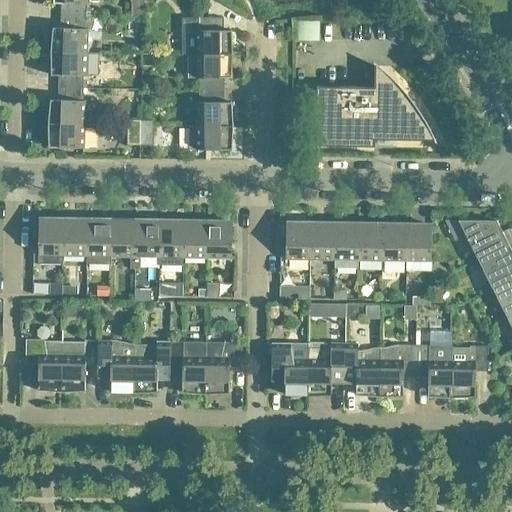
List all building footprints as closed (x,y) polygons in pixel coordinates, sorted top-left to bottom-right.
[(99,1),(98,0),(53,0),(53,3),(61,3),(60,16),(86,16),(86,4),(89,4),(89,1),(99,1)] [(92,17),(86,16),(60,16),(60,28),(52,28),(50,51),(87,53),(88,29),(92,29),(92,17)] [(233,54),(231,30),(224,30),(224,17),(182,18),(182,54),(196,54),(233,54)] [(319,41),(320,21),(297,21),(297,40),(319,41)] [(98,71),(98,53),(87,53),(50,51),(51,75),(58,75),(58,87),(83,88),(84,76),(86,76),(86,74),(94,74),(98,71)] [(232,78),(233,54),(196,54),(196,78),(199,78),(199,90),(224,90),(224,78),(232,78)] [(415,109),(413,106),(405,96),(398,88),(395,85),(388,78),(385,75),(378,69),(374,65),(374,66),(374,67),(374,87),(316,86),(315,145),(374,146),(374,139),(432,140),(432,141),(433,140),(429,132),(426,127),(422,119),(419,116),(415,109)] [(84,124),(85,101),(83,101),(83,88),(58,87),(58,100),(50,99),(48,123),(84,124)] [(233,126),(232,102),(224,102),(224,90),(199,90),(199,102),(196,102),(196,126),(233,126)] [(127,145),(140,145),(141,120),(127,120),(127,145)] [(154,120),(141,120),(140,145),(154,145),(154,120)] [(84,148),(84,124),(48,123),(48,147),(84,148)] [(233,126),(196,126),(188,126),(189,150),(232,149),(233,126)] [(184,149),(184,128),(172,128),(172,149),(184,149)] [(63,264),(63,256),(64,220),(39,219),(38,263),(63,264)] [(87,256),(87,220),(64,220),(63,256),(87,256)] [(111,257),(111,221),(87,220),(87,256),(87,263),(112,264),(112,257),(111,257)] [(511,241),(511,232),(510,228),(502,232),(497,221),(449,220),(446,224),(454,239),(468,238),(477,258),(511,241)] [(135,269),(135,221),(111,221),(111,257),(112,257),(130,257),(130,269),(135,269)] [(159,257),(159,221),(135,221),(135,269),(139,269),(139,267),(159,267),(159,265),(159,257)] [(183,258),(183,222),(159,221),(159,257),(159,265),(183,266),(183,258)] [(207,258),(207,222),(183,222),(183,258),(207,258)] [(232,258),(232,222),(207,222),(207,258),(232,258)] [(310,260),(311,224),(286,223),(285,259),(310,260)] [(316,260),(334,260),(335,224),(311,224),(310,260),(316,260)] [(358,260),(359,224),(335,224),(334,260),(335,260),(335,267),(358,268),(358,260)] [(382,261),(383,225),(359,224),(358,260),(382,261)] [(406,261),(407,225),(383,225),(382,261),(406,261)] [(406,270),(431,271),(432,225),(407,225),(406,261),(407,261),(406,270)] [(511,278),(511,241),(477,258),(492,288),(511,278)] [(511,315),(511,278),(492,288),(507,318),(511,315)] [(219,298),(219,283),(207,282),(206,293),(206,297),(219,298)] [(62,294),(63,284),(50,283),(50,294),(62,294)] [(97,286),(97,296),(109,296),(110,286),(97,286)] [(172,299),(171,286),(157,287),(157,299),(172,299)] [(309,286),(306,286),(284,286),(284,298),(309,298),(309,286)] [(431,296),(412,296),(412,305),(431,305),(431,296)] [(310,318),(327,318),(327,304),(310,304),(310,318)] [(346,305),(345,318),(354,319),(358,314),(359,305),(346,305)] [(61,392),(62,341),(45,341),(44,339),(26,339),(26,364),(38,365),(38,390),(61,392)] [(85,391),(86,365),(98,366),(98,340),(85,340),(85,341),(62,341),(61,392),(85,391)] [(110,391),(133,393),(134,360),(114,360),(114,340),(98,340),(98,366),(98,380),(110,381),(110,391)] [(134,360),(133,393),(157,392),(157,380),(170,380),(170,367),(170,341),(156,341),(156,344),(134,344),(134,360)] [(170,341),(170,367),(182,367),(182,392),(205,394),(206,357),(206,342),(184,341),(170,341)] [(206,357),(205,394),(229,393),(229,367),(242,367),(242,342),(224,342),(206,342),(206,357)] [(344,369),(344,344),(324,344),(324,342),(308,342),(308,346),(308,359),(307,396),(331,395),(331,383),(343,384),(344,369)] [(307,396),(308,359),(308,346),(291,346),(290,343),(272,343),(271,381),(284,381),(284,394),(307,396)] [(358,344),(344,344),(344,369),(343,384),(356,384),(356,395),(379,397),(380,348),(378,347),(372,348),(366,350),(358,352),(358,344)] [(403,396),(403,370),(416,370),(416,345),(398,345),(395,345),(387,347),(384,348),(380,348),(379,397),(403,396)] [(451,398),(452,361),(452,347),(452,345),(430,345),(416,345),(416,370),(428,371),(428,396),(451,398)] [(475,397),(475,371),(488,371),(488,346),(470,346),(470,347),(452,347),(452,361),(451,398),(475,397)]
